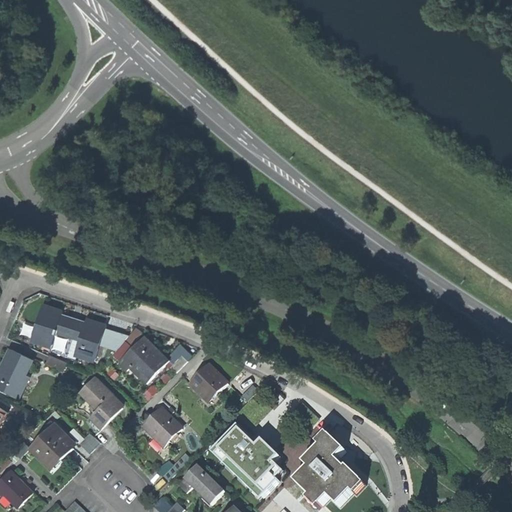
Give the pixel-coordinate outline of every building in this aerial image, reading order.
[(64,312),(46,306),(34,341),(52,347),(57,334),(59,335),(60,331),(83,338),(77,356),(96,362),(108,326),(89,320),(87,325),(62,317),(64,312)] [(130,354),(121,363),(129,371),(135,365),(144,374),(141,377),(149,384),(172,361),(148,337),(136,348),(139,351),(132,357),(130,354)] [(13,350),(0,376),(0,388),(20,398),(27,384),(24,382),(34,360),(13,350)] [(51,356),(47,364),(66,372),(69,364),(51,356)] [(183,356),(172,368),(178,374),(189,362),(183,356)] [(210,366),(191,386),(211,405),(230,386),(210,366)] [(125,409),(114,398),(117,396),(98,377),(82,394),(100,412),(93,419),(104,430),(125,409)] [(254,386),(243,398),(249,403),(260,392),(254,386)] [(272,410),(262,401),(208,455),(219,465),(272,410)] [(17,406),(12,415),(33,427),(38,418),(17,406)] [(0,408),(0,426),(8,413),(0,408)] [(163,410),(145,428),(166,448),(184,431),(163,410)] [(51,467),(61,457),(64,460),(75,449),(67,441),(70,437),(57,424),(35,446),(44,455),(41,458),(51,467)] [(92,434),(86,439),(97,449),(102,444),(92,434)] [(348,453),(333,438),(306,466),(311,470),(297,485),(322,509),(330,500),(340,509),(365,484),(349,470),(348,471),(339,463),(348,453)] [(97,449),(86,439),(81,445),(92,455),(97,449)] [(251,458),(232,478),(242,488),(261,468),(251,458)] [(175,467),(165,478),(170,483),(180,472),(175,467)] [(200,467),(180,487),(188,495),(195,489),(213,507),(226,493),(200,467)] [(14,471),(0,484),(0,492),(4,497),(7,494),(21,508),(36,493),(14,471)] [(163,499),(154,508),(158,511),(170,511),(173,509),(163,499)] [(76,502),(66,511),(76,511),(81,508),(76,502)]
